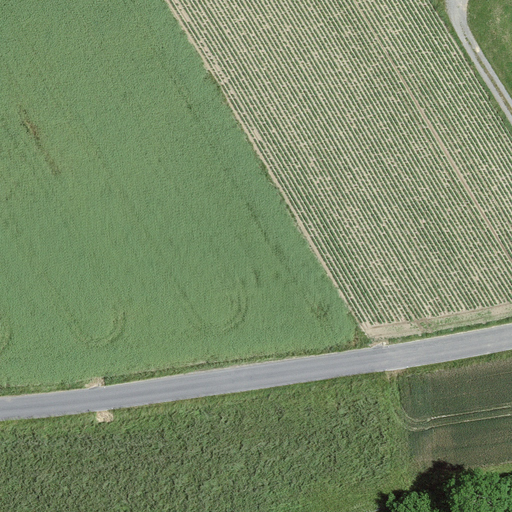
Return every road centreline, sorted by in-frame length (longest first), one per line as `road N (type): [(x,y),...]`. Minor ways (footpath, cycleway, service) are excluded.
road 1 (unclassified): [(511,335),(0,408)]
road 2 (track): [(511,111),(453,12),(458,0)]
